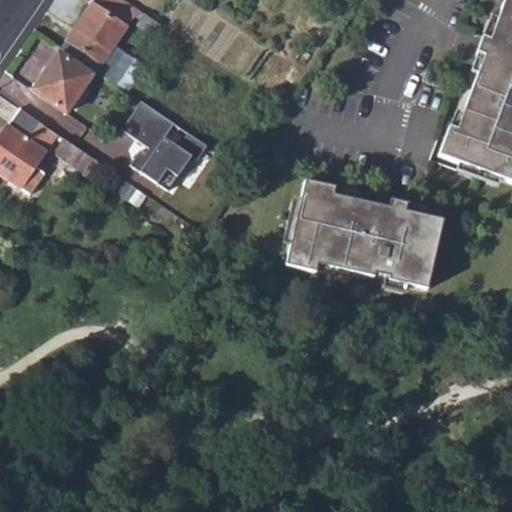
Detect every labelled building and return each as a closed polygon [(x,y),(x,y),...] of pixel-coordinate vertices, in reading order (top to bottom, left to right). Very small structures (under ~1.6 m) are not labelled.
[(99,65),(136,10),(121,0),(93,0),(65,42),(99,65)] [(511,0),(503,0),(488,42),(481,39),(475,54),(483,57),(455,131),(447,128),(437,157),(511,185),(511,0)] [(150,37),(159,25),(143,15),(135,27),(150,37)] [(57,54),(32,91),(65,114),(90,78),(57,54)] [(123,54),(106,80),(127,94),(144,68),(123,54)] [(205,147),(140,102),(120,131),(148,150),(144,156),(140,153),(130,168),(166,193),(189,160),(194,164),(205,147)] [(35,168),(56,136),(18,110),(0,137),(0,174),(29,195),(43,174),(35,168)] [(87,176),(96,163),(62,140),(54,153),(87,176)] [(303,182),(284,268),(314,275),(316,267),(372,280),(373,276),(388,279),(387,283),(426,291),(441,221),(403,213),(405,205),(389,202),(387,209),(331,197),(333,189),(303,182)]
